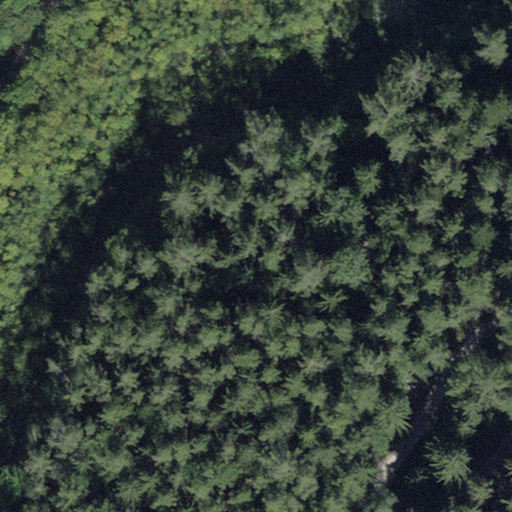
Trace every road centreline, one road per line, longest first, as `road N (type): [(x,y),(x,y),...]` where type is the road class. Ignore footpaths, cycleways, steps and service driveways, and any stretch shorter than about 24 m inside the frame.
road 1 (track): [(354,511),(425,419),(456,358),(511,311)]
road 2 (track): [(418,511),(511,433)]
